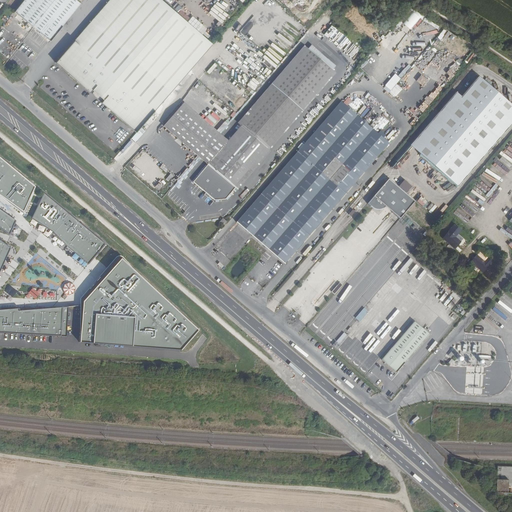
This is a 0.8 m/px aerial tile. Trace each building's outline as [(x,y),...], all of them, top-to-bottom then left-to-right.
[(25,0),(16,12),(48,39),(79,3),(76,0),(25,0)] [(106,0),(56,58),(57,59),(74,40),(119,79),(102,98),(100,100),(135,131),(145,118),(141,114),(157,95),(162,100),(211,42),(162,0),(106,0)] [(424,20),(426,15),(411,10),(405,26),(414,29),(418,18),(424,20)] [(56,58),(54,61),(89,91),(91,88),(102,98),(119,79),(74,40),(57,59),(56,58)] [(185,101),(181,105),(229,146),(310,50),(306,46),(229,139),(185,101)] [(334,64),(313,46),(310,50),(331,67),(334,64)] [(229,146),(181,105),(164,125),(209,163),(194,181),(215,199),(227,198),(236,187),(233,184),(331,67),(310,50),(229,146)] [(433,59),(425,70),(429,73),(437,63),(433,59)] [(455,69),(449,74),(452,77),(463,68),(456,60),(451,65),(455,69)] [(331,67),(233,184),(239,189),(337,72),(331,67)] [(395,74),(383,87),(395,98),(402,89),(396,84),(401,79),(395,74)] [(456,92),(412,144),(458,184),(511,121),(511,104),(479,76),(461,97),(456,92)] [(91,88),(89,91),(100,100),(102,98),(91,88)] [(141,114),(145,118),(162,100),(157,95),(141,114)] [(235,222),(284,263),(344,193),(389,140),(340,98),(281,168),(235,222)] [(419,107),(413,112),(417,115),(422,109),(419,107)] [(0,158),(0,196),(24,213),(36,188),(0,158)] [(163,160),(159,165),(172,176),(176,171),(163,160)] [(400,218),(415,201),(388,178),(367,203),(372,208),(373,208),(375,209),(378,210),(382,209),(384,208),(386,206),(400,218)] [(106,245),(44,194),(32,219),(54,233),(66,247),(89,265),(106,245)] [(424,208),(429,203),(422,196),(417,201),(424,208)] [(0,227),(8,233),(16,222),(0,209),(0,227)] [(503,219),(509,212),(507,210),(500,217),(503,219)] [(459,222),(462,220),(456,213),(453,216),(459,222)] [(452,228),(444,237),(457,248),(465,239),(452,228)] [(0,271),(5,259),(10,249),(0,240),(0,271)] [(481,252),(473,261),(486,271),(494,262),(481,252)] [(199,332),(122,260),(83,303),(80,344),(133,348),(182,352),(199,332)] [(76,286),(67,282),(62,292),(72,296),(76,286)] [(339,282),(332,292),(335,295),(342,285),(339,282)] [(42,291),(39,289),(37,292),(32,288),(29,294),(37,299),(42,291)] [(66,336),(68,307),(41,310),(20,312),(20,309),(0,311),(0,332),(18,333),(39,335),(66,336)] [(364,308),(355,318),(360,322),(368,312),(364,308)] [(414,320),(380,358),(395,371),(428,333),(414,320)] [(343,355),(366,373),(378,358),(363,346),(361,349),(360,347),(356,352),(350,347),(343,355)] [(412,424),(419,418),(417,415),(410,422),(412,424)] [(497,491),(509,491),(509,479),(497,479),(497,491)]
